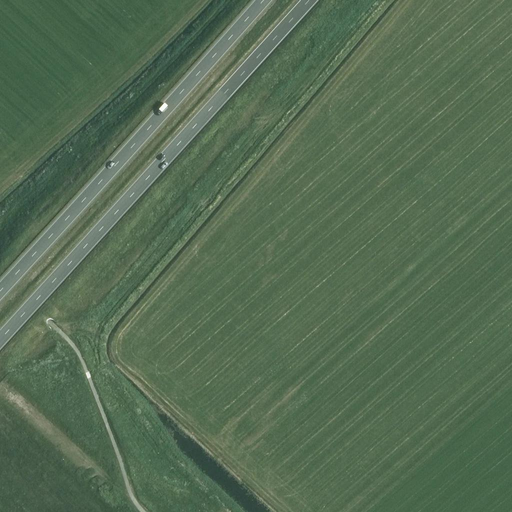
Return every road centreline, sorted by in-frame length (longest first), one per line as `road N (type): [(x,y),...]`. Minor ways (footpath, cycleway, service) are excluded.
road 1 (trunk): [(0,339),(307,0)]
road 2 (trunk): [(263,0),(0,289)]
